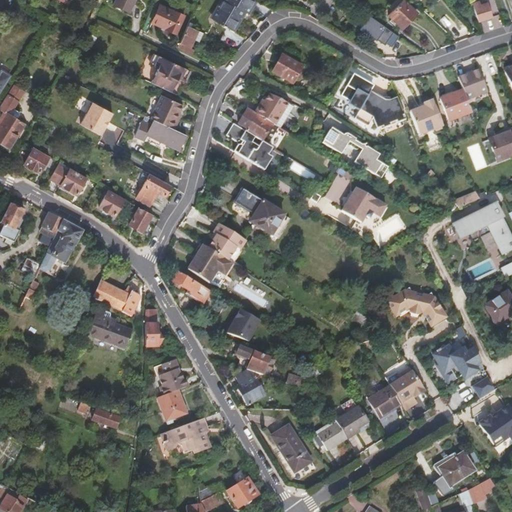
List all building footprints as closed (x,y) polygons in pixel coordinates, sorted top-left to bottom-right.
[(133,0),(115,0),(113,4),(128,12),(133,0)] [(257,2),(253,0),(221,0),(216,9),(217,10),(217,12),(212,20),(221,25),(221,26),(227,30),(228,29),(231,31),(241,17),(237,14),(240,9),(247,13),(251,7),(253,8),(257,2)] [(395,0),(389,8),(393,11),(402,1),(401,0),(395,0)] [(485,0),(472,4),(478,22),(493,17),(487,0),(485,0)] [(402,1),(393,11),(388,16),(401,28),(415,13),(402,1)] [(184,16),(161,5),(152,23),(176,34),(184,16)] [(391,47),(400,35),(370,14),(361,26),(391,47)] [(202,33),(186,26),(179,43),(190,48),(193,40),(198,41),(202,33)] [(95,38),(87,34),(81,46),(89,50),(95,38)] [(179,43),(176,48),(191,56),(194,50),(190,48),(179,43)] [(157,69),(150,83),(170,93),(177,79),(183,82),(187,73),(182,69),(183,67),(155,55),(150,65),(157,69)] [(300,66),(281,56),(272,73),(291,83),(300,66)] [(0,89),(9,75),(0,69),(0,99),(3,95),(0,93),(0,89)] [(487,93),(478,70),(458,78),(462,90),(466,101),(487,93)] [(0,116),(0,142),(8,148),(23,125),(8,114),(10,110),(14,109),(24,91),(14,85),(0,105),(0,109),(3,112),(0,116)] [(449,121),(471,113),(466,101),(462,90),(440,99),(449,121)] [(404,116),(397,98),(388,101),(383,100),(369,92),(367,97),(402,117),(404,116)] [(259,106),(255,113),(278,128),(280,129),(287,118),(294,107),(269,94),(265,101),(261,107),(259,106)] [(160,96),(149,119),(153,120),(173,130),(177,120),(175,119),(177,113),(181,105),(160,96)] [(402,117),(367,97),(354,119),(368,126),(373,118),(377,127),(402,117)] [(437,131),(444,129),(433,100),(424,104),(425,107),(421,109),(420,108),(410,112),(419,136),(434,130),(435,131),(437,131)] [(110,113),(90,102),(78,124),(98,135),(110,113)] [(245,132),(233,124),(226,135),(237,142),(237,145),(233,152),(263,171),(272,158),(268,155),(272,148),(267,145),(278,128),(255,113),(247,109),(238,125),(246,130),(245,132)] [(296,123),(287,118),(280,129),(289,135),(296,123)] [(173,130),(153,120),(150,126),(141,122),(137,131),(146,135),(148,132),(168,142),(167,146),(178,151),(185,135),(173,130)] [(331,128),(322,143),(341,154),(348,141),(352,143),(350,145),(351,146),(354,149),(357,149),(358,147),(361,149),(354,162),(377,176),(384,165),(375,160),(378,155),(366,147),(364,147),(363,144),(361,145),(354,140),(355,139),(347,134),(345,134),(344,134),(343,135),(331,128)] [(511,131),(489,140),(497,161),(511,156),(511,131)] [(148,132),(146,135),(167,146),(168,142),(148,132)] [(49,156),(33,147),(23,165),(39,174),(49,156)] [(340,166),(326,157),(322,165),(335,173),(336,171),(340,166)] [(57,161),(48,178),(59,185),(60,186),(76,195),(86,177),(57,161)] [(355,175),(340,166),(336,171),(352,181),(355,175)] [(169,185),(149,174),(135,199),(148,205),(156,192),(163,196),(169,185)] [(386,207),(356,188),(349,200),(350,201),(347,205),(346,204),(341,212),(353,219),(348,228),(362,237),(367,228),(361,224),(365,217),(369,219),(372,214),(374,215),(382,214),(386,207)] [(242,189),(234,203),(240,207),(236,214),(271,235),(284,213),(262,200),(261,201),(242,189)] [(123,198),(108,190),(98,207),(114,216),(123,198)] [(469,204),(477,200),(474,193),(465,196),(469,204)] [(453,202),(458,209),(469,204),(465,196),(453,202)] [(8,204),(0,221),(0,223),(3,225),(0,233),(0,235),(13,242),(18,232),(14,229),(22,211),(8,204)] [(146,223),(151,214),(138,207),(128,224),(141,232),(144,227),(146,223)] [(48,246),(61,220),(49,213),(40,231),(43,234),(39,241),(48,246)] [(74,245),(81,231),(61,220),(48,246),(40,265),(39,267),(56,276),(73,245),(74,245)] [(213,241),(208,248),(227,260),(235,247),(239,250),(244,241),(218,224),(212,234),(215,237),(213,241)] [(208,248),(201,244),(186,268),(218,289),(233,265),(207,249),(208,248)] [(227,260),(233,264),(241,251),(239,250),(235,247),(227,260)] [(207,249),(233,265),(233,264),(227,260),(208,248),(207,249)] [(38,268),(39,267),(40,265),(27,259),(22,271),(34,277),(38,268)] [(511,261),(501,266),(506,276),(511,273),(511,261)] [(34,277),(25,297),(30,299),(42,274),(41,273),(42,270),(38,268),(34,277)] [(208,290),(176,272),(169,283),(177,288),(178,287),(185,291),(183,294),(199,303),(208,290)] [(129,296),(124,293),(100,282),(93,297),(122,312),(129,296)] [(391,310),(395,317),(407,309),(408,309),(408,311),(410,313),(418,315),(421,313),(421,312),(422,312),(431,325),(445,316),(430,292),(426,295),(411,292),(408,288),(384,304),(389,311),(391,310)] [(511,314),(511,299),(507,291),(485,306),(496,324),(511,314)] [(122,312),(130,316),(140,296),(138,296),(139,294),(136,292),(135,295),(131,292),(129,296),(122,312)] [(124,348),(130,329),(108,322),(109,319),(110,317),(109,316),(108,314),(103,312),(104,309),(97,307),(93,316),(92,316),(86,334),(124,348)] [(155,310),(145,311),(145,347),(157,347),(157,339),(163,339),(159,332),(157,332),(155,310)] [(234,325),(229,333),(253,343),(265,322),(245,310),(239,320),(236,326),(234,325)] [(250,360),(245,371),(246,371),(250,372),(266,378),(274,359),(239,345),(237,352),(239,355),(250,360)] [(480,362),(473,348),(466,352),(463,348),(453,354),(448,345),(432,355),(438,364),(444,373),(449,370),(455,366),(464,379),(477,370),(474,366),(480,362)] [(177,390),(189,385),(186,377),(183,378),(181,371),(179,372),(174,358),(162,362),(164,370),(161,373),(160,376),(160,379),(162,384),(159,385),(163,395),(177,390)] [(401,403),(401,404),(413,396),(414,398),(425,391),(409,367),(396,375),(398,378),(388,385),(389,386),(401,403)] [(250,372),(246,371),(236,377),(240,385),(236,387),(247,405),(264,395),(256,380),(254,381),(250,372)] [(287,384),(305,389),(303,380),(290,377),(287,384)] [(486,378),(471,387),(479,400),(494,390),(486,378)] [(379,418),(401,403),(389,386),(367,401),(379,418)] [(185,413),(177,390),(163,395),(157,397),(165,421),(185,413)] [(87,406),(88,404),(81,402),(78,411),(84,414),(86,410),(88,410),(89,407),(87,406)] [(511,410),(508,405),(496,414),(497,415),(492,420),(490,418),(479,426),(495,448),(509,438),(511,442),(511,441),(511,410)] [(346,438),(346,439),(358,432),(356,430),(367,422),(357,407),(334,421),(346,438)] [(115,428),(119,417),(96,409),(92,420),(115,428)] [(206,428),(203,419),(160,435),(166,451),(174,448),(177,444),(181,446),(184,454),(195,450),(196,453),(207,450),(200,430),(206,428)] [(327,451),(346,438),(334,421),(316,434),(317,437),(314,439),(319,447),(323,444),(327,451)] [(356,430),(358,432),(359,435),(364,432),(362,429),(369,425),(367,422),(356,430)] [(287,426),(270,437),(293,472),(310,461),(287,426)] [(212,448),(206,428),(200,430),(207,450),(212,448)] [(46,452),(49,446),(35,439),(32,444),(46,452)] [(453,453),(433,466),(436,471),(439,469),(449,485),(473,470),(463,452),(456,457),(453,453)] [(470,489),(475,502),(489,497),(487,491),(496,488),(494,485),(490,479),(470,489)] [(236,508),(257,494),(250,481),(246,483),(244,480),(226,491),(236,508)] [(201,503),(218,493),(219,493),(214,484),(199,493),(201,503)] [(10,490),(7,494),(16,500),(19,495),(10,490)] [(428,495),(426,490),(417,493),(419,499),(428,495)] [(475,511),(468,490),(458,494),(463,508),(452,511),(475,511)] [(204,511),(207,511),(223,502),(218,493),(201,503),(201,504),(204,511)] [(16,500),(7,494),(0,505),(0,511),(19,511),(27,500),(19,495),(16,500)] [(423,510),(432,506),(428,495),(419,499),(423,510)]
